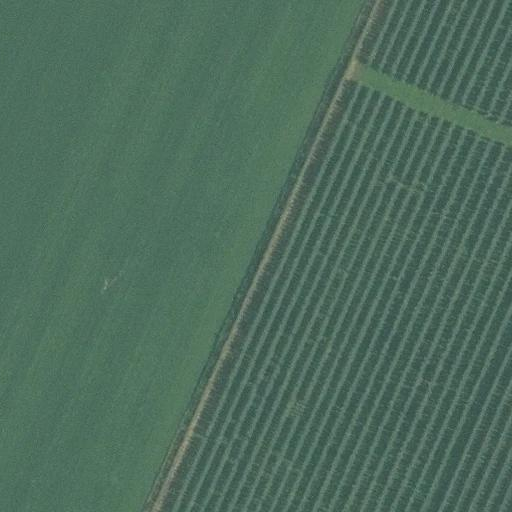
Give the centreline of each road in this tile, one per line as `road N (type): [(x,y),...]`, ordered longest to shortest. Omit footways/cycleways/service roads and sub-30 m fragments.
road 1 (track): [(388,0),(163,511)]
road 2 (track): [(511,332),(436,511)]
road 3 (track): [(355,75),(511,138)]
